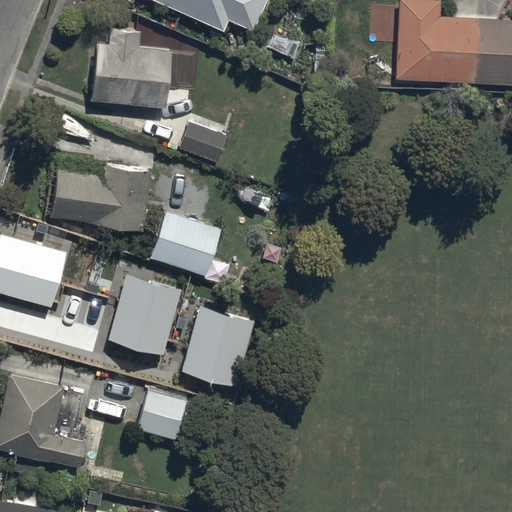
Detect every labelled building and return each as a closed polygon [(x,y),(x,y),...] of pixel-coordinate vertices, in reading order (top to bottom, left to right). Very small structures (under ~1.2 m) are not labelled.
[(259,0),(168,0),(244,34),(259,0)] [(511,0),(396,0),(396,70),(511,75),(511,0)] [(164,40),(93,34),(88,87),(159,94),(164,40)] [(164,108),(150,142),(208,164),(221,130),(164,108)] [(53,167),(46,214),(139,227),(148,168),(102,161),(100,174),(53,167)] [(215,227),(160,208),(146,253),(200,272),(215,227)] [(66,252),(2,235),(0,242),(0,294),(51,308),(66,252)] [(180,290),(126,276),(108,343),(162,358),(180,290)] [(254,320),(201,306),(183,371),(236,386),(254,320)] [(63,380),(6,366),(0,390),(0,438),(77,458),(84,430),(52,422),(63,380)] [(174,438),(183,398),(144,389),(135,429),(174,438)] [(0,500),(0,511),(49,511),(50,509),(0,500)]
